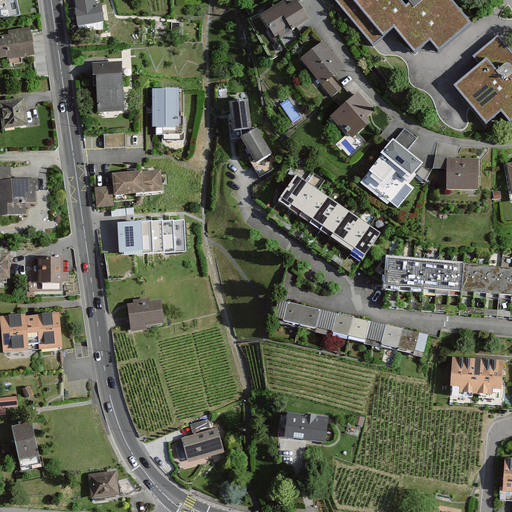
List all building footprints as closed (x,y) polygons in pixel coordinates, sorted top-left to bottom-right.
[(93,0),(77,0),(81,24),(103,21),(101,7),(95,8),(93,0)] [(399,0),(335,0),(361,31),(374,21),(385,35),(396,26),(416,50),(431,38),(440,50),(470,25),(449,0),(423,0),(422,0),(409,0),(416,8),(410,13),(399,0)] [(285,4),(264,16),(275,35),(281,32),(284,38),(292,34),(289,30),(308,19),(298,2),(287,8),(285,4)] [(0,58),(33,53),(30,30),(10,33),(11,38),(0,39),(0,58)] [(343,68),(323,44),(304,60),(333,96),(342,88),(332,77),(343,68)] [(498,72),(487,60),(457,86),(487,122),(501,110),(511,121),(511,120),(511,82),(510,85),(506,81),(511,75),(511,66),(509,63),(498,72)] [(121,65),(96,65),(96,75),(99,75),(100,112),(122,111),(121,65)] [(179,91),(155,91),(155,126),(179,126),(179,91)] [(373,110),(359,95),(336,116),(353,135),(368,122),(364,118),(373,110)] [(24,101),(2,104),(5,128),(27,125),(24,101)] [(248,101),(232,102),(235,129),(250,127),(248,101)] [(405,128),(395,140),(407,150),(417,138),(405,128)] [(258,131),(244,138),(257,161),(270,154),(258,131)] [(105,134),(105,147),(127,148),(127,135),(105,134)] [(407,150),(395,140),(363,181),(398,208),(414,188),(409,184),(425,163),(407,150)] [(479,159),(437,158),(437,168),(450,168),(449,189),(478,190),(479,159)] [(11,169),(0,169),(0,190),(1,190),(1,214),(25,214),(25,202),(36,202),(36,181),(11,181),(11,169)] [(161,172),(115,176),(117,195),(163,191),(161,172)] [(282,200),(292,207),(308,185),(298,177),(282,200)] [(292,207),(302,215),(318,192),(308,185),(292,207)] [(112,189),(98,190),(99,207),(113,206),(112,189)] [(302,215),(312,222),(328,199),(318,192),(302,215)] [(323,229),(339,207),(328,199),(312,222),(323,229)] [(323,229),(334,237),(350,214),(339,207),(323,229)] [(334,237),(344,244),(360,221),(350,214),(334,237)] [(360,221),(344,244),(363,257),(379,235),(360,221)] [(186,251),(185,222),(120,224),(121,254),(186,251)] [(9,255),(0,255),(0,276),(10,276),(9,255)] [(63,260),(40,260),(40,282),(63,282),(63,260)] [(401,288),(402,262),(390,261),(388,287),(401,288)] [(402,262),(401,288),(414,289),(416,263),(402,262)] [(427,264),(416,263),(414,289),(425,289),(427,264)] [(440,265),(427,264),(425,289),(438,290),(440,265)] [(452,265),(440,265),(438,290),(450,291),(452,265)] [(465,266),(452,265),(450,291),(463,292),(465,266)] [(478,267),(465,266),(463,292),(476,293),(478,267)] [(490,268),(478,267),(476,293),(489,294),(490,268)] [(503,269),(490,268),(489,294),(501,295),(503,269)] [(511,269),(503,269),(501,295),(511,295),(511,269)] [(135,306),(130,307),(133,330),(147,329),(147,324),(164,323),(162,302),(149,304),(148,300),(135,302),(135,306)] [(301,325),(305,307),(281,301),(277,320),(301,325)] [(305,307),(301,325),(325,331),(330,313),(305,307)] [(5,315),(7,349),(70,346),(68,312),(5,315)] [(354,318),(330,313),(325,331),(350,337),(354,318)] [(354,318),(350,337),(375,343),(380,324),(354,318)] [(405,330),(380,324),(375,343),(401,349),(405,330)] [(405,330),(401,349),(422,354),(427,335),(405,330)] [(504,362),(455,359),(453,384),(462,385),(462,393),(492,394),(492,387),(502,388),(504,362)] [(17,397),(0,398),(0,415),(7,415),(7,407),(18,406),(17,397)] [(328,421),(290,416),(286,439),(325,445),(328,421)] [(196,437),(184,441),(185,445),(178,447),(182,460),(189,457),(191,463),(224,453),(217,430),(210,432),(208,423),(193,428),(196,437)] [(29,424),(15,428),(23,462),(37,458),(29,424)] [(118,474),(92,477),(94,497),(120,494),(118,474)]
